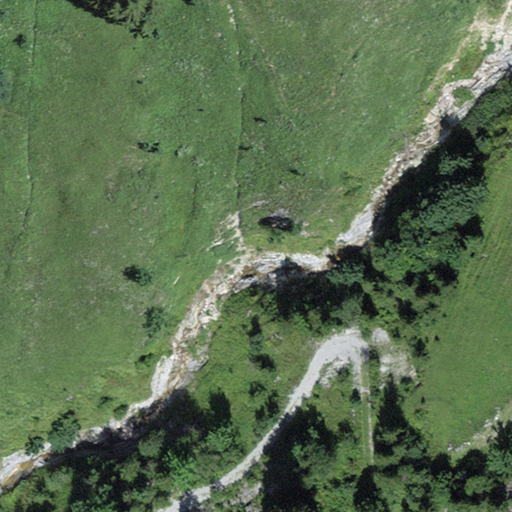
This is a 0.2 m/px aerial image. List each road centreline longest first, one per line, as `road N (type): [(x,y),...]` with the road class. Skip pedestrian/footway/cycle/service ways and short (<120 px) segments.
road 1 (track): [(173,511),(285,410),(310,355),(341,337),(355,350),(352,511)]
road 2 (track): [(384,511),(407,478),(490,425),(511,399)]
